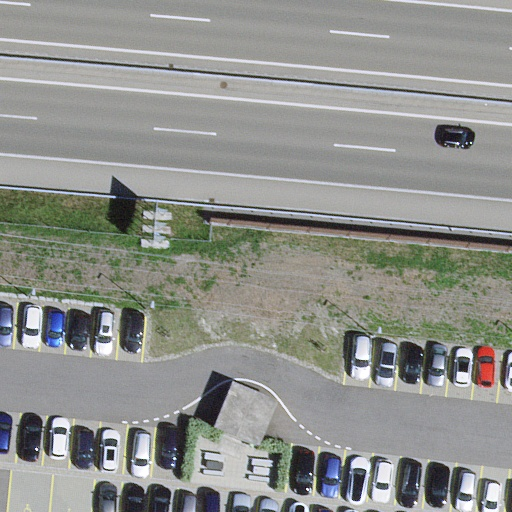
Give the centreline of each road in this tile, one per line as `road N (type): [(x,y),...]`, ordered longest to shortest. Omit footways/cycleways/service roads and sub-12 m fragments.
road 1 (motorway): [(511,53),(0,5)]
road 2 (motorway): [(0,117),(511,164)]
